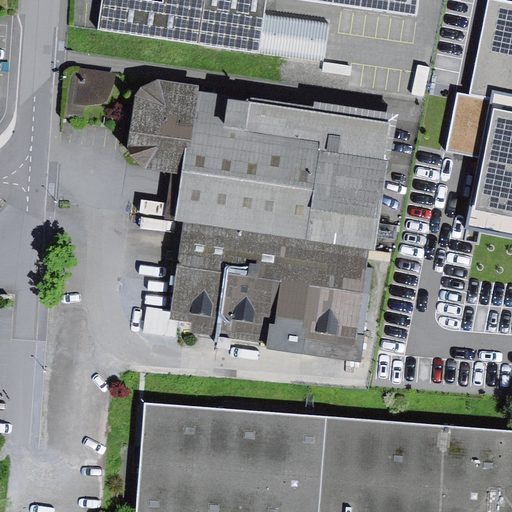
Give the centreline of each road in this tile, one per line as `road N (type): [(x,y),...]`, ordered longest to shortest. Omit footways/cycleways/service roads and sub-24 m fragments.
road 1 (residential): [(32,186),(16,443)]
road 2 (residential): [(43,0),(32,186)]
